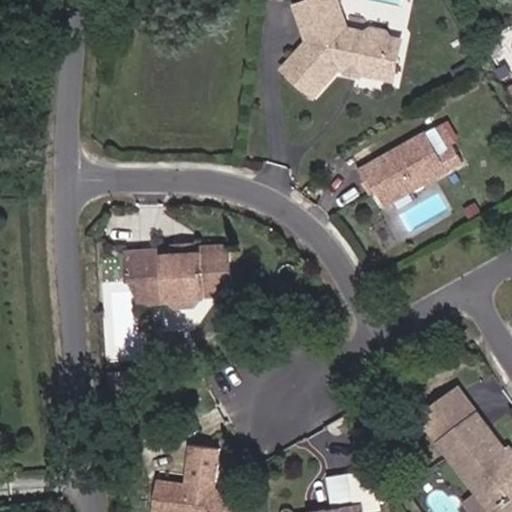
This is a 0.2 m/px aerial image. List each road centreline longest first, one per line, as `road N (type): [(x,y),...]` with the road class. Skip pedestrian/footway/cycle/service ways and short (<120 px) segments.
road 1 (residential): [(65,163),(215,182),(275,201),(332,250),(376,326)]
road 2 (unclassified): [(65,163),(103,511)]
road 3 (unclassified): [(78,0),(65,163)]
road 4 (residential): [(268,397),(376,326)]
